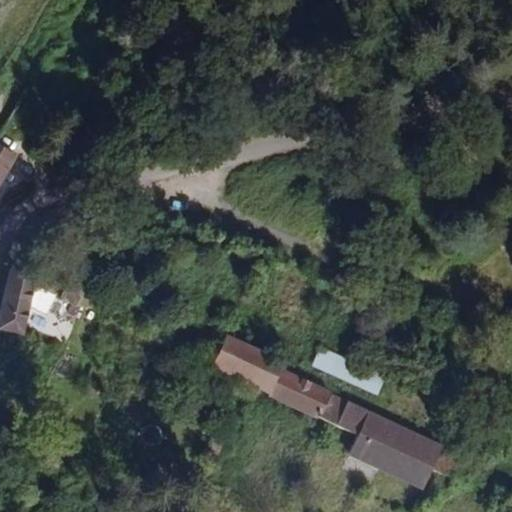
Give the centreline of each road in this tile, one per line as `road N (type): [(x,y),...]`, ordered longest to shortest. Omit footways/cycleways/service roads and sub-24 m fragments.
road 1 (unclassified): [(511,99),(185,179)]
road 2 (unclassified): [(490,288),(399,278),(227,215),(185,179)]
road 3 (unclassified): [(185,179),(17,214),(0,246)]
